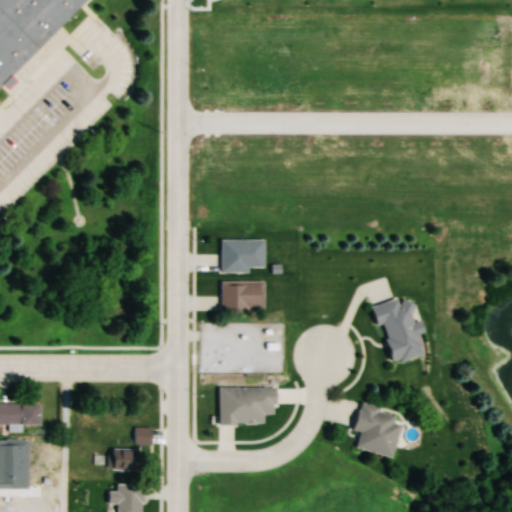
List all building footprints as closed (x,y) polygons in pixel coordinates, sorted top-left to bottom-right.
[(0,0),(0,84),(84,0),(0,0)] [(262,266),(262,238),(218,238),(218,271),(246,271),(246,266),(262,266)] [(261,280),(217,280),(217,309),(261,309),(261,280)] [(367,306),(371,324),(378,323),(387,361),(420,353),(412,321),(406,297),(367,306)] [(214,424),(259,424),(259,413),(272,413),(272,387),(214,387),(214,424)] [(0,424),(38,425),(38,403),(0,403),(0,424)] [(354,433),(350,448),(385,457),(396,414),(356,403),(348,431),(354,433)] [(148,443),(148,427),(131,427),(131,443),(148,443)] [(0,510),(0,511),(15,511),(16,440),(0,439),(0,489),(0,510)] [(105,448),(105,469),(133,469),(133,448),(105,448)] [(113,511),(139,511),(140,483),(114,483),(113,511)]
